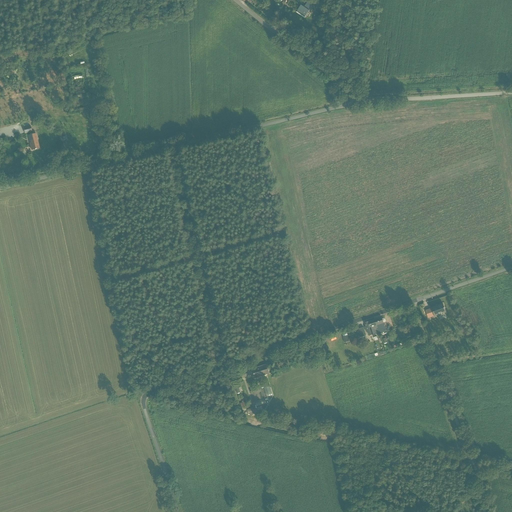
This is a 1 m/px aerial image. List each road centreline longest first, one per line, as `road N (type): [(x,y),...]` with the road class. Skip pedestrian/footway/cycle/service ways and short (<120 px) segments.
road 1 (unclassified): [(178,511),(143,404),(148,392),(411,302)]
road 2 (unclassified): [(358,103),(0,188)]
road 3 (unclassified): [(411,302),(489,511)]
road 4 (unclassified): [(234,0),(358,103)]
road 5 (unclassified): [(511,93),(358,103)]
